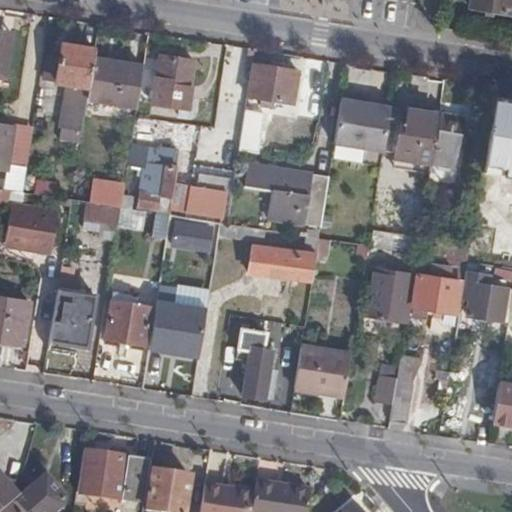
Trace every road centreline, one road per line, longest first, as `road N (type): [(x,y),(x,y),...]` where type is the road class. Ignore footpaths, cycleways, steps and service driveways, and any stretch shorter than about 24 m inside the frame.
road 1 (unclassified): [(511,67),(91,0)]
road 2 (unclassified): [(0,389),(389,453)]
road 3 (unclassified): [(389,453),(511,472)]
